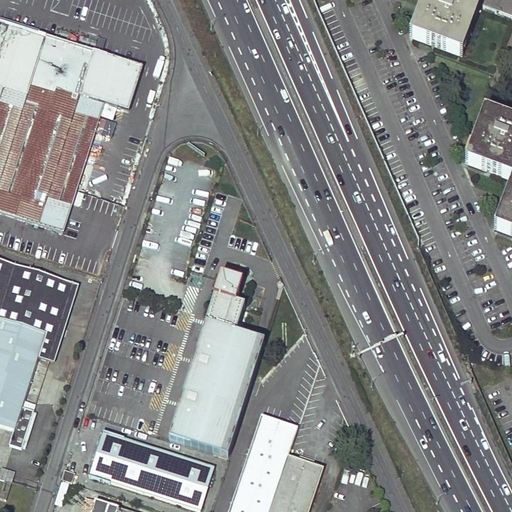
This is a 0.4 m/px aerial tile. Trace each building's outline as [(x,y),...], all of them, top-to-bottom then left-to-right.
[(477,9),(453,0),(427,0),(412,42),(459,59),(477,9)] [(511,0),(453,0),(477,9),(511,21),(511,0)] [(0,214),(27,223),(62,234),(103,106),(128,113),(142,69),(0,24),(0,214)] [(511,125),(486,116),(467,167),(511,184),(511,125)] [(511,189),(496,233),(511,238),(511,189)] [(0,227),(24,235),(27,223),(0,214),(0,227)] [(0,261),(0,425),(14,430),(9,446),(21,450),(33,413),(22,410),(43,347),(53,350),(74,286),(0,261)] [(178,412),(169,442),(228,461),(265,346),(236,336),(245,308),(236,305),(243,283),(232,280),(220,276),(213,299),(214,299),(196,356),(197,357),(193,370),(192,369),(182,399),(184,400),(179,413),(178,412)] [(74,286),(53,350),(57,352),(78,287),(74,286)] [(37,415),(33,413),(21,450),(25,451),(37,415)] [(261,419),(229,511),(269,511),(287,459),(297,431),(261,419)] [(102,435),(89,478),(197,511),(200,511),(214,470),(102,435)] [(309,511),(323,471),(287,459),(269,511),(309,511)] [(15,473),(2,469),(0,474),(0,480),(11,484),(15,473)] [(62,482),(71,485),(75,474),(65,471),(62,482)] [(11,485),(4,483),(0,495),(0,500),(6,502),(11,485)] [(123,511),(95,503),(91,511),(123,511)]
